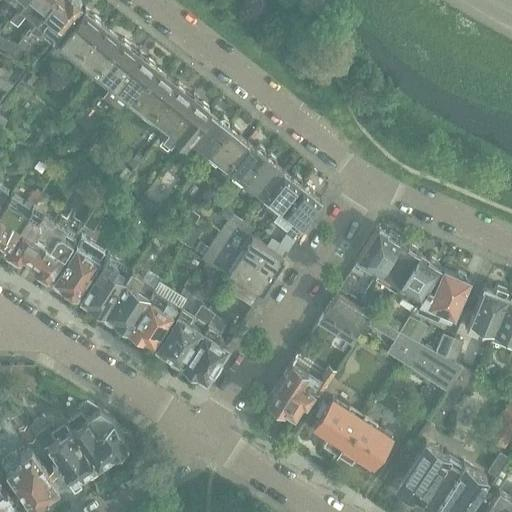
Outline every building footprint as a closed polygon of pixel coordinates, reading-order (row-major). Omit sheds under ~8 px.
[(10,0),(3,9),(12,15),(23,0),(10,0)] [(28,10),(38,17),(51,0),(23,0),(12,15),(19,21),(28,10)] [(51,0),(38,17),(32,25),(52,41),(79,8),(79,1),(77,0),(51,0)] [(58,42),(76,56),(102,23),(101,22),(101,19),(95,14),(92,15),(84,9),(58,42)] [(102,23),(76,56),(94,70),(120,38),(102,23)] [(0,45),(11,51),(19,57),(30,42),(23,36),(18,43),(0,35),(0,45)] [(94,70),(112,85),(138,52),(130,46),(130,42),(125,38),(121,39),(120,38),(94,70)] [(138,52),(112,85),(105,94),(123,109),(131,100),(157,67),(155,66),(154,62),(149,58),(146,58),(138,52)] [(0,76),(7,79),(11,71),(0,65),(0,76)] [(174,81),(157,67),(131,100),(148,114),(174,81)] [(27,81),(34,86),(40,77),(34,72),(27,81)] [(0,76),(0,86),(9,91),(14,83),(7,79),(0,76)] [(166,128),(192,95),(184,88),(184,85),(178,80),(175,81),(174,81),(148,114),(166,128)] [(192,95),(166,128),(159,136),(167,142),(173,134),(184,143),(189,137),(211,109),(209,108),(209,105),(203,100),(200,101),(192,95)] [(189,137),(208,151),(229,124),(228,123),(228,119),(223,115),(220,116),(211,109),(189,137)] [(0,112),(0,122),(3,125),(9,119),(0,112)] [(80,112),(74,119),(86,130),(93,122),(80,112)] [(83,134),(71,123),(64,131),(77,141),(83,134)] [(208,151),(226,166),(248,139),(239,131),(240,128),(234,124),(230,125),(229,124),(208,151)] [(27,132),(19,125),(14,131),(22,138),(27,132)] [(257,146),(248,139),(226,166),(244,180),(266,153),(265,152),(265,149),(260,144),(257,146)] [(93,156),(100,148),(95,143),(88,152),(93,156)] [(35,156),(39,150),(32,146),(29,152),(35,156)] [(137,153),(128,164),(133,169),(142,157),(137,153)] [(244,180),(262,195),(284,168),(275,161),(276,157),(271,153),(267,154),(266,153),(244,180)] [(90,169),(80,161),(73,170),(83,178),(90,169)] [(130,172),(125,168),(119,177),(124,181),(130,172)] [(262,195),(281,209),(302,182),(301,182),(302,178),(296,173),(293,175),(284,168),(262,195)] [(303,183),(302,182),(281,209),(303,227),(322,198),(312,191),(313,186),(307,182),(303,183)] [(0,204),(5,197),(8,191),(0,185),(0,204)] [(34,191),(29,199),(35,203),(41,196),(34,191)] [(8,246),(32,208),(11,194),(0,211),(0,241),(8,246)] [(133,208),(146,219),(153,211),(139,200),(133,208)] [(238,225),(239,225),(244,218),(225,204),(220,211),(238,225)] [(34,205),(32,208),(8,246),(9,251),(17,256),(21,255),(29,259),(55,219),(34,205)] [(190,211),(174,231),(191,244),(206,223),(190,211)] [(205,234),(213,239),(215,235),(226,218),(218,213),(214,219),(215,220),(205,234)] [(244,217),(244,218),(239,225),(250,234),(256,226),(244,217)] [(226,218),(215,235),(223,240),(234,223),(226,218)] [(55,219),(29,259),(36,264),(38,269),(45,274),(51,273),(77,233),(55,219)] [(355,263),(376,276),(399,240),(398,239),(398,235),(391,231),(387,232),(379,226),(355,263)] [(118,227),(110,241),(117,245),(125,232),(118,227)] [(82,232),(53,278),(61,283),(60,284),(76,294),(106,247),(82,232)] [(251,234),(240,251),(273,273),(284,256),(294,240),(286,235),(280,245),(273,240),(269,246),(251,234)] [(202,256),(209,261),(223,240),(215,235),(213,239),(202,256)] [(388,277),(401,285),(421,253),(419,252),(418,248),(412,244),(408,245),(399,240),(376,276),(385,281),(388,277)] [(146,245),(137,258),(144,262),(153,249),(146,245)] [(229,269),(262,290),(273,273),(240,251),(229,269)] [(79,296),(103,311),(131,268),(107,253),(79,296)] [(421,253),(401,285),(398,289),(406,294),(401,302),(413,310),(417,304),(441,267),(441,266),(439,265),(438,261),(432,257),(429,259),(421,253)] [(444,268),(443,269),(441,267),(417,304),(435,312),(434,315),(451,322),(469,279),(468,278),(466,274),(459,271),(455,272),(444,268)] [(131,268),(103,311),(128,327),(154,287),(155,286),(146,280),(147,278),(131,268)] [(253,304),(259,294),(236,279),(230,288),(253,304)] [(339,288),(348,294),(353,285),(345,279),(339,288)] [(186,284),(177,297),(184,301),(192,288),(186,284)] [(490,337),(508,295),(506,294),(508,289),(497,285),(495,289),(485,285),(467,327),(490,337)] [(154,287),(128,327),(143,337),(144,336),(152,342),(178,302),(154,287)] [(360,302),(371,309),(378,299),(375,294),(368,289),(360,302)] [(510,296),(508,295),(490,337),(511,346),(511,350),(510,356),(511,356),(511,291),(510,296)] [(394,328),(337,292),(317,322),(352,344),(359,333),(356,331),(363,321),(394,340),(400,331),(394,328)] [(201,326),(204,328),(214,312),(216,310),(203,302),(196,314),(182,305),(156,345),(179,360),(201,326)] [(230,315),(241,322),(248,311),(237,304),(230,315)] [(201,374),(208,373),(227,344),(216,337),(227,320),(214,312),(204,328),(182,362),(201,374)] [(400,331),(406,322),(400,318),(394,328),(400,331)] [(447,356),(400,331),(394,340),(387,351),(449,391),(458,378),(466,366),(453,360),(447,356)] [(453,360),(461,341),(455,338),(447,356),(453,360)] [(11,373),(11,363),(0,362),(0,385),(1,387),(11,386),(11,373)] [(319,379),(292,362),(268,399),(269,399),(271,405),(276,408),(281,407),(283,408),(284,407),(294,413),(302,400),(306,402),(313,390),(320,394),(335,370),(328,365),(319,379)] [(35,363),(11,363),(11,373),(34,388),(35,363)] [(432,418),(441,424),(467,384),(458,378),(449,391),(432,418)] [(325,443),(338,452),(362,415),(332,396),(327,405),(323,402),(319,410),(323,412),(314,425),(330,435),(325,443)] [(79,409),(66,418),(97,462),(112,451),(111,451),(118,446),(119,447),(124,448),(132,443),(133,437),(127,428),(122,428),(111,413),(88,398),(77,405),(79,409)] [(511,399),(490,433),(507,444),(511,436),(511,399)] [(391,434),(362,415),(338,452),(352,461),(357,452),(373,462),(381,450),(385,452),(390,445),(386,443),(391,434)] [(96,468),(97,462),(66,418),(50,429),(46,423),(35,430),(52,455),(56,452),(73,477),(81,473),(87,474),(96,468)] [(20,430),(29,443),(36,438),(27,425),(20,430)] [(421,497),(422,496),(434,505),(432,508),(434,508),(434,511),(463,511),(487,476),(463,460),(461,464),(449,456),(449,455),(426,440),(397,485),(399,486),(399,491),(405,495),(410,493),(412,494),(414,492),(421,497)] [(18,451),(1,462),(31,506),(33,505),(38,506),(45,502),(46,496),(48,495),(47,494),(59,486),(32,446),(20,454),(18,451)] [(489,470),(497,475),(509,457),(500,452),(489,470)] [(0,511),(15,511),(17,511),(12,503),(17,500),(10,490),(7,491),(5,488),(1,487),(0,485),(0,511)] [(511,511),(511,494),(499,486),(482,511),(511,511)]
